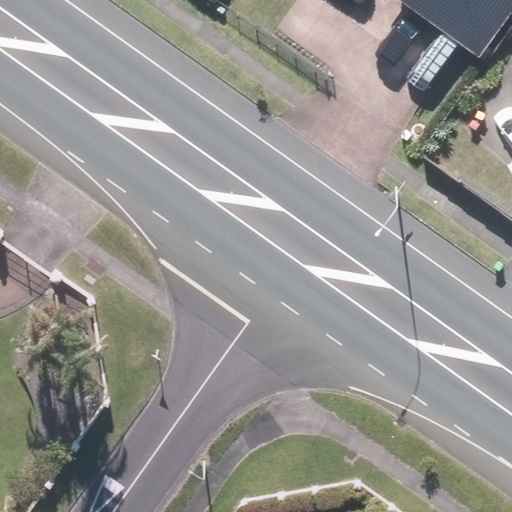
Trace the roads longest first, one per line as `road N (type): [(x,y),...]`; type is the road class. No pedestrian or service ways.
road 1 (secondary): [(308,240),(0,18)]
road 2 (residential): [(308,240),(111,511)]
road 3 (secondary): [(511,388),(308,240)]
